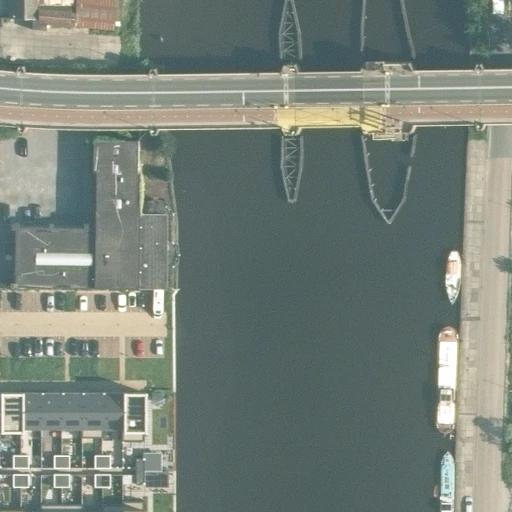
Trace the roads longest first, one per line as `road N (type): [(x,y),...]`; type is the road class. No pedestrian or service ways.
road 1 (unclassified): [(487,511),(497,0)]
road 2 (secondary): [(0,87),(511,87)]
